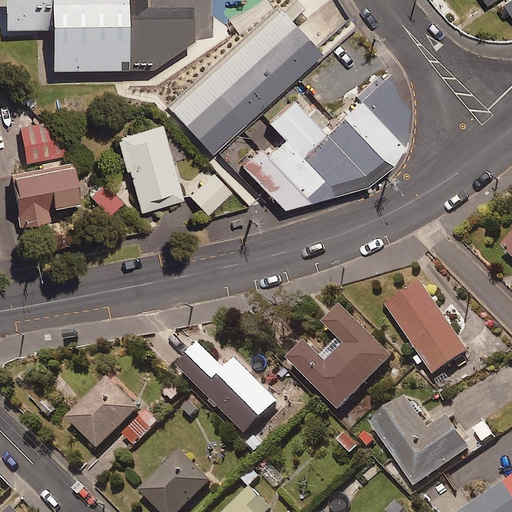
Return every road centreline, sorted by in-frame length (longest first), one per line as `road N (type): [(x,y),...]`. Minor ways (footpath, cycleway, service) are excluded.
road 1 (tertiary): [(503,138),(408,202),(306,246),(0,310)]
road 2 (residential): [(385,0),(503,138)]
road 3 (unclassified): [(0,420),(88,511)]
